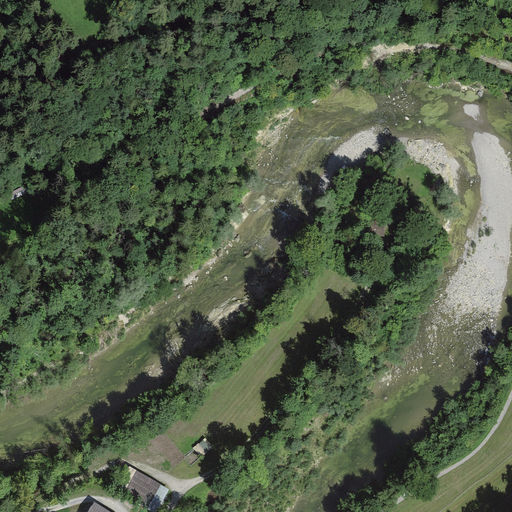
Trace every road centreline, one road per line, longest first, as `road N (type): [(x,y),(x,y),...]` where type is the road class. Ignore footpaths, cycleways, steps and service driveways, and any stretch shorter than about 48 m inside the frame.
road 1 (track): [(180,485),(247,446),(377,279),(417,182)]
road 2 (track): [(10,511),(115,464),(136,464),(180,485)]
road 3 (track): [(384,511),(491,437),(511,395)]
